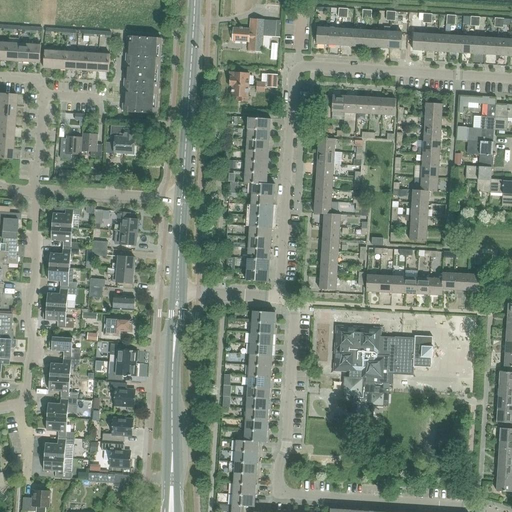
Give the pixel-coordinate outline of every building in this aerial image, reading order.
[(282,21),(281,21),(264,20),(251,19),(250,29),(234,28),(233,41),(249,43),(248,51),(262,52),(262,49),(268,49),(269,37),(281,38),(282,21)] [(318,28),(317,45),(329,45),(330,29),(330,25),(325,25),(325,28),(318,28)] [(378,32),(377,48),(389,49),(390,32),(390,27),(385,27),(384,32),(378,32)] [(329,45),(341,46),(342,29),(330,29),(329,45)] [(341,46),(353,47),(354,30),(342,29),(341,46)] [(353,47),(365,48),(366,31),(354,30),(353,47)] [(365,48),(377,48),(378,32),(366,31),(365,48)] [(390,32),(389,49),(401,50),(402,33),(390,32)] [(413,51),(425,51),(426,35),(414,34),(413,51)] [(425,51),(437,52),(438,35),(426,35),(425,51)] [(437,52),(449,53),(450,36),(438,35),(437,52)] [(126,62),(128,62),(160,64),(161,38),(130,36),(129,56),(126,56),(126,62)] [(449,53),(461,54),(462,37),(450,36),(449,53)] [(461,54),(473,54),(474,38),(462,37),(461,54)] [(473,54),(485,55),(486,38),(474,38),(473,54)] [(485,55),(497,56),(498,39),(486,38),(485,55)] [(497,56),(509,57),(510,40),(498,39),(497,56)] [(0,60),(8,61),(9,43),(0,42),(0,60)] [(8,61),(19,62),(20,44),(9,43),(8,61)] [(20,44),(19,62),(29,62),(30,44),(20,44)] [(30,44),(29,62),(40,63),(41,45),(30,44)] [(44,69),(55,69),(56,51),(45,51),(44,69)] [(55,69),(66,70),(67,52),(56,51),(55,69)] [(66,70),(77,70),(78,53),(67,52),(66,70)] [(77,70),(87,71),(89,53),(78,53),(77,70)] [(87,71),(98,72),(99,54),(89,53),(87,71)] [(99,54),(98,72),(109,72),(110,55),(99,54)] [(124,87),(127,87),(158,89),(160,64),(128,62),(127,81),(124,81),(124,87)] [(230,86),(232,86),(249,87),(249,74),(230,73),(230,77),(230,86)] [(268,75),(267,88),(277,88),(278,75),(268,75)] [(232,86),(232,96),(237,97),(237,101),(248,102),(249,87),(232,86)] [(158,89),(127,87),(126,106),(123,106),(123,112),(125,112),(125,113),(157,114),(158,89)] [(0,93),(0,104),(16,106),(17,95),(0,93)] [(332,112),(345,113),(346,96),(333,96),(332,112)] [(345,113),(357,114),(358,97),(346,96),(345,113)] [(357,114),(370,115),(371,98),(358,97),(357,114)] [(460,97),(459,114),(463,114),(463,107),(468,108),(468,97),(460,97)] [(370,115),(382,115),(383,99),(371,98),(370,115)] [(383,99),(382,115),(395,116),(396,99),(383,99)] [(425,103),(424,116),(441,117),(442,104),(425,103)] [(0,104),(0,115),(15,117),(16,106),(0,104)] [(469,128),(468,141),(493,143),(494,130),(496,105),(487,104),(487,117),(481,116),(480,129),(469,128)] [(496,105),(495,117),(494,130),(499,131),(505,131),(507,131),(508,118),(511,118),(511,104),(507,104),(507,105),(496,105)] [(0,115),(0,126),(14,127),(15,117),(0,115)] [(424,116),(423,128),(440,129),(441,117),(424,116)] [(248,118),(248,129),(271,131),(271,119),(248,118)] [(0,126),(0,136),(14,138),(14,127),(0,126)] [(111,132),(111,137),(116,138),(115,139),(115,153),(134,154),(136,138),(137,130),(125,129),(126,127),(111,126),(111,132)] [(458,127),(457,140),(466,141),(467,127),(458,127)] [(423,128),(423,141),(440,142),(440,129),(423,128)] [(248,129),(247,140),(270,141),(271,131),(248,129)] [(84,134),(84,138),(83,144),(81,144),(80,151),(91,152),(91,157),(102,157),(103,145),(97,145),(97,135),(84,134)] [(0,136),(0,147),(13,149),(14,138),(0,136)] [(83,144),(84,138),(68,137),(67,147),(61,146),(61,159),(72,160),(72,154),(80,155),(80,151),(81,144),(83,144)] [(319,138),(318,151),(335,152),(336,139),(319,138)] [(247,140),(246,151),(269,152),(270,141),(247,140)] [(418,148),(418,153),(422,154),(439,155),(440,142),(423,141),(422,148),(418,148)] [(480,155),(479,167),(492,168),(493,168),(494,153),(493,153),(493,143),(468,141),(467,154),(480,155)] [(13,149),(0,147),(0,158),(12,160),(13,149)] [(246,151),(246,161),(269,163),(269,152),(246,151)] [(318,151),(317,164),(334,165),(340,165),(341,153),(335,152),(318,151)] [(422,154),(421,166),(438,167),(439,155),(422,154)] [(246,161),(245,172),(268,174),(269,163),(246,161)] [(317,164),(317,176),(333,177),(334,165),(317,164)] [(421,166),(420,178),(437,179),(438,167),(421,166)] [(477,192),(490,193),(491,179),(492,168),(479,167),(466,166),(466,179),(477,180),(477,192)] [(68,171),(68,179),(76,179),(77,171),(68,171)] [(244,183),(252,184),(252,183),(267,184),(268,174),(245,172),(244,183)] [(317,176),(316,189),(333,190),(333,177),(317,176)] [(420,178),(420,190),(429,191),(429,192),(437,192),(437,179),(420,178)] [(491,179),(490,193),(503,194),(502,207),(511,207),(511,181),(505,181),(505,180),(491,179)] [(252,184),(252,194),(275,196),(275,185),(267,184),(252,183),(252,184)] [(316,189),(315,201),(332,202),(333,190),(316,189)] [(412,190),(411,203),(428,204),(429,192),(429,191),(420,190),(412,190)] [(252,194),(251,205),(274,206),(275,196),(252,194)] [(314,214),(324,215),(324,214),(331,215),(331,214),(332,202),(315,201),(314,214)] [(355,204),(355,210),(361,210),(360,216),(367,217),(368,204),(361,204),(358,204),(355,203),(355,204)] [(411,203),(410,215),(427,216),(428,204),(411,203)] [(251,205),(250,216),(273,217),(274,206),(251,205)] [(54,213),(53,227),(73,228),(74,215),(83,215),(83,209),(67,208),(66,214),(54,213)] [(96,218),(95,224),(103,225),(103,218),(104,211),(96,210),(96,218)] [(1,239),(3,239),(16,240),(17,239),(18,220),(20,220),(21,214),(0,212),(0,223),(2,224),(1,239)] [(122,231),(122,232),(138,233),(139,220),(131,219),(132,213),(118,212),(118,218),(123,219),(122,226),(116,225),(116,231),(122,231)] [(324,215),(323,227),(340,228),(341,215),(331,214),(331,215),(324,214),(324,215)] [(410,215),(410,228),(427,229),(427,216),(410,215)] [(250,216),(250,227),(273,228),(273,217),(250,216)] [(64,242),(64,248),(81,249),(81,243),(73,242),(73,228),(53,227),(52,241),(64,242)] [(250,227),(249,237),(272,239),(273,228),(250,227)] [(323,227),(323,239),(339,240),(340,228),(323,227)] [(427,229),(410,228),(409,240),(426,241),(427,229)] [(138,233),(122,232),(121,244),(137,246),(138,233)] [(249,237),(248,248),(271,250),(272,239),(249,237)] [(371,238),(371,245),(382,246),(382,238),(371,238)] [(0,263),(2,263),(2,264),(17,265),(18,256),(16,256),(17,239),(16,240),(3,239),(3,244),(0,244),(0,263)] [(323,239),(322,252),(339,253),(339,240),(323,239)] [(94,241),(93,248),(107,249),(108,249),(109,242),(94,241)] [(51,253),(51,267),(71,268),(72,255),(80,255),(81,249),(64,248),(63,254),(51,253)] [(93,248),(93,256),(107,257),(107,256),(117,256),(117,251),(107,251),(107,249),(93,248)] [(248,248),(248,259),(271,260),(271,250),(248,248)] [(322,252),(321,264),(338,265),(339,253),(322,252)] [(112,269),(118,269),(134,271),(136,258),(129,257),(120,257),(119,264),(113,264),(112,269)] [(248,259),(247,270),(270,271),(271,260),(248,259)] [(321,264),(320,277),(337,278),(338,265),(321,264)] [(51,267),(50,281),(62,282),(61,288),(71,288),(77,289),(77,283),(73,282),(74,269),(71,268),(51,267)] [(108,268),(107,275),(113,275),(112,282),(117,282),(133,284),(134,271),(118,269),(112,269),(108,268)] [(270,271),(247,270),(246,281),(269,282),(270,271)] [(442,273),(442,280),(443,280),(442,290),(454,291),(455,274),(442,273)] [(468,275),(455,274),(454,291),(467,291),(468,275)] [(480,275),(468,275),(467,291),(480,292),(480,275)] [(366,292),(379,293),(379,276),(367,276),(366,292)] [(379,293),(391,294),(392,277),(379,276),(379,293)] [(337,278),(320,277),(320,289),(336,290),(337,278)] [(391,294),(404,294),(405,278),(392,277),(391,294)] [(404,294),(417,295),(417,278),(405,278),(404,294)] [(417,295),(429,296),(430,279),(417,278),(417,295)] [(91,286),(105,287),(106,280),(91,279),(91,286)] [(430,279),(429,296),(442,296),(442,290),(443,280),(442,280),(430,279)] [(90,297),(101,298),(101,287),(91,287),(90,297)] [(49,293),(48,307),(68,308),(69,295),(71,295),(77,295),(77,289),(61,288),(61,293),(49,293)] [(114,309),(134,311),(135,298),(115,296),(114,309)] [(45,311),(44,320),(47,320),(47,321),(59,321),(58,327),(71,328),(74,329),(75,323),(74,323),(74,319),(67,318),(68,308),(48,307),(48,311),(45,311)] [(252,311),(252,322),(275,324),(275,313),(252,311)] [(0,339),(13,340),(13,332),(12,314),(10,314),(0,313),(0,339)] [(104,336),(108,336),(119,337),(119,331),(131,332),(132,326),(133,324),(134,322),(132,320),(132,319),(105,317),(104,336)] [(252,322),(251,333),(274,335),(275,324),(252,322)] [(334,354),(334,364),(334,371),(345,372),(349,372),(349,377),(344,377),(343,395),(343,399),(353,399),(352,418),(374,419),(375,407),(389,408),(390,392),(390,390),(375,389),(375,383),(390,384),(393,384),(394,375),(414,376),(414,367),(431,368),(432,358),(433,358),(433,347),(432,347),(433,337),(416,336),(416,338),(395,337),(395,338),(381,337),(381,336),(381,329),(373,328),(364,328),(364,329),(353,328),(353,327),(344,327),(342,327),(336,326),(336,334),(335,343),(336,343),(336,354),(334,354)] [(251,333),(250,344),(273,345),(274,335),(251,333)] [(65,352),(64,358),(81,359),(81,353),(73,352),(74,338),(54,337),(53,341),(50,340),(50,350),(53,350),(53,351),(65,352)] [(0,339),(0,364),(1,364),(1,365),(9,365),(10,348),(13,349),(15,347),(16,340),(13,340),(0,339)] [(110,355),(110,362),(115,362),(136,364),(136,362),(137,362),(138,352),(133,352),(133,351),(130,351),(123,351),(124,345),(111,344),(110,355)] [(250,344),(250,355),(273,356),(273,345),(250,344)] [(250,355),(249,366),(272,367),(273,356),(250,355)] [(51,373),(51,378),(71,379),(72,365),(81,366),(81,359),(64,358),(64,364),(52,363),(52,364),(49,364),(48,373),(51,373)] [(103,366),(105,366),(105,362),(97,361),(96,371),(102,371),(103,366)] [(136,364),(115,362),(114,369),(109,369),(108,380),(121,381),(122,375),(129,375),(129,376),(131,377),(131,376),(136,376),(137,366),(136,366),(136,364)] [(249,366),(249,376),(271,378),(272,367),(249,366)] [(511,372),(499,372),(498,385),(511,385),(511,372)] [(249,376),(248,387),(271,389),(271,378),(249,376)] [(62,393),(62,399),(78,400),(79,394),(70,393),(71,379),(51,378),(50,392),(62,393)] [(116,394),(115,406),(134,407),(135,390),(126,390),(127,384),(112,383),(111,390),(116,390),(116,392),(115,392),(115,394),(116,394)] [(511,385),(498,385),(498,397),(511,398),(511,385)] [(248,387),(247,398),(270,399),(271,389),(248,387)] [(511,398),(498,397),(497,410),(511,410),(511,398)] [(247,398),(247,409),(269,410),(270,399),(247,398)] [(46,405),(46,414),(49,414),(48,418),(69,420),(69,410),(78,410),(78,406),(78,400),(70,400),(62,399),(61,405),(49,404),(49,405),(46,405)] [(247,409),(246,420),(269,421),(269,410),(247,409)] [(511,410),(497,410),(496,422),(511,423),(511,410)] [(103,434),(102,441),(125,442),(125,436),(128,436),(129,436),(129,432),(132,432),(132,429),(133,429),(134,421),(134,420),(133,419),(127,419),(127,417),(127,419),(114,419),(113,433),(113,434),(103,434)] [(59,433),(59,439),(76,440),(76,434),(68,433),(69,420),(48,418),(47,432),(59,433)] [(246,420),(245,430),(268,432),(269,421),(246,420)] [(511,429),(500,428),(499,441),(511,441),(511,429)] [(245,430),(245,441),(259,442),(267,443),(268,432),(245,430)] [(47,444),(46,458),(66,459),(67,446),(75,446),(76,440),(59,439),(59,445),(47,444)] [(237,440),(236,451),(259,453),(259,442),(245,441),(237,440)] [(511,441),(499,441),(498,454),(511,454),(511,441)] [(103,444),(102,451),(105,451),(104,461),(111,461),(111,469),(123,470),(123,474),(123,472),(129,472),(130,472),(130,471),(131,462),(130,462),(131,456),(127,456),(128,452),(127,452),(127,451),(124,451),(124,445),(103,444)] [(236,451),(235,462),(258,464),(259,453),(236,451)] [(511,454),(498,454),(498,466),(511,466),(511,454)] [(66,459),(46,458),(45,472),(57,473),(56,479),(73,480),(74,473),(65,473),(66,459)] [(235,462),(235,473),(257,475),(258,464),(235,462)] [(511,466),(498,466),(497,479),(511,479),(511,466)] [(235,473),(234,484),(256,485),(257,475),(235,473)] [(104,474),(104,483),(114,483),(115,475),(104,474)] [(511,479),(497,479),(496,491),(511,492),(511,491),(511,479)] [(234,484),(233,495),(256,496),(256,485),(234,484)] [(23,511),(37,511),(36,511),(45,511),(46,508),(50,508),(51,492),(33,490),(33,499),(24,498),(23,511)] [(233,495),(233,505),(244,506),(255,507),(256,496),(233,495)]
